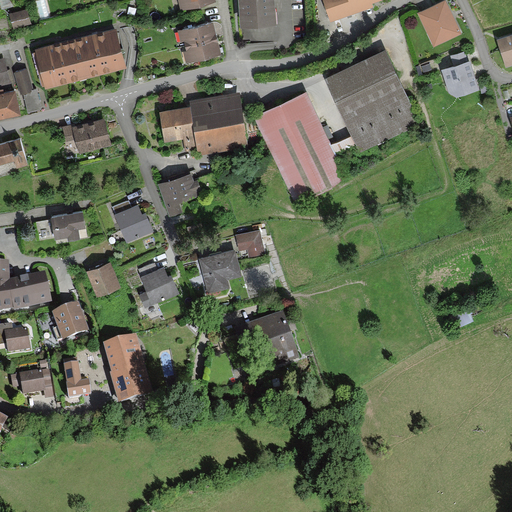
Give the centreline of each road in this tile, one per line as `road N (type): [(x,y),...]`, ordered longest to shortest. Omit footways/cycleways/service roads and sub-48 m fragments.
road 1 (residential): [(316,418),(263,400),(75,414),(26,414),(0,401)]
road 2 (residential): [(118,97),(191,75),(309,56),(403,0)]
road 3 (residential): [(118,97),(178,253)]
road 4 (track): [(325,428),(355,394),(448,336)]
road 5 (residential): [(0,129),(118,97)]
